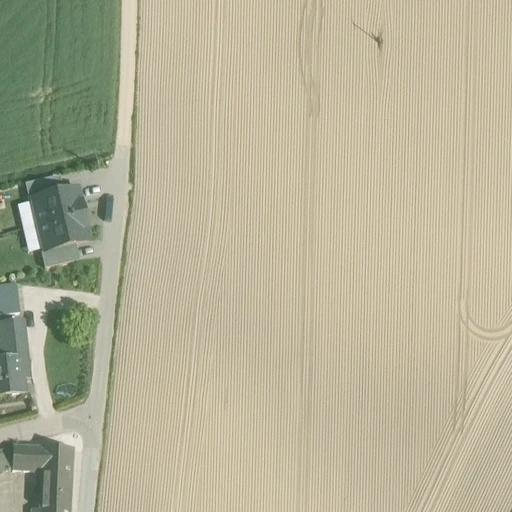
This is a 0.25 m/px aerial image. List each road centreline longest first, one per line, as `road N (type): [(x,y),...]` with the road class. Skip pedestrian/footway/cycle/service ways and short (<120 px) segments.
road 1 (track): [(119,255),(137,0)]
road 2 (residential): [(101,413),(119,255)]
